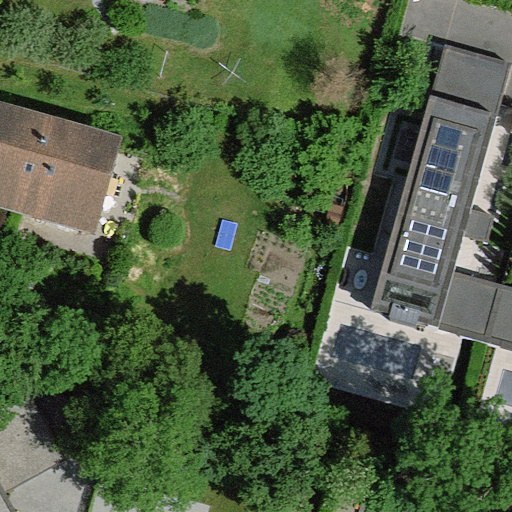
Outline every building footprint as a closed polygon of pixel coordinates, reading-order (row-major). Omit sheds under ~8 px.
[(507,99),(511,84),(511,56),(453,38),(440,78),(507,99)] [(500,109),(431,90),(369,304),(487,337),(501,285),(455,272),(500,109)] [(113,147),(0,114),(0,115),(0,205),(89,230),(113,147)] [(511,287),(501,285),(487,337),(511,343),(511,287)] [(0,511),(20,511),(0,476),(0,511)]
